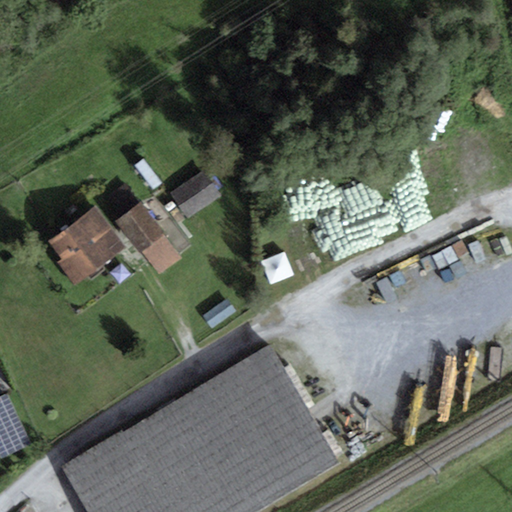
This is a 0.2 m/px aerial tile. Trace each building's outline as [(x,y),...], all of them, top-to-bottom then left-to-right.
[(169,193),(188,219),(221,195),(203,170),(169,193)] [(181,259),(140,203),(117,220),(159,276),(181,259)] [(79,283),(126,248),(95,207),(48,241),(62,260),(58,264),(75,286),(79,283)] [(290,255),(271,260),(276,281),(295,277),(290,255)] [(270,344),(60,467),(86,511),(255,511),(340,463),(270,344)] [(7,394),(0,396),(0,458),(1,461),(32,447),(7,394)]
